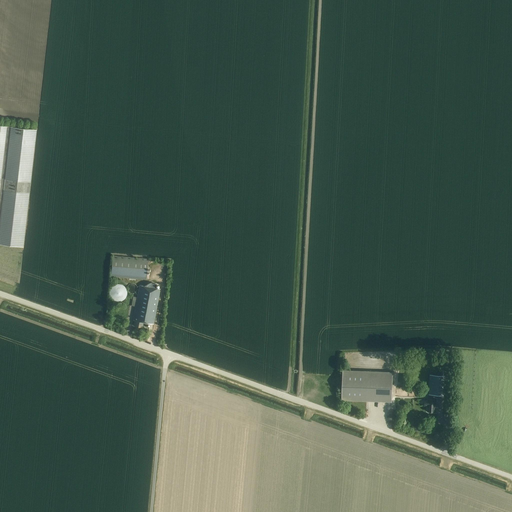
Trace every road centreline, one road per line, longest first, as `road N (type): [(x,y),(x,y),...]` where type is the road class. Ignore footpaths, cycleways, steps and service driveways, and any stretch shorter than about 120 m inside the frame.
road 1 (unclassified): [(511,477),(166,352)]
road 2 (unclassified): [(166,352),(0,294)]
road 3 (unclassified): [(151,511),(166,352)]
